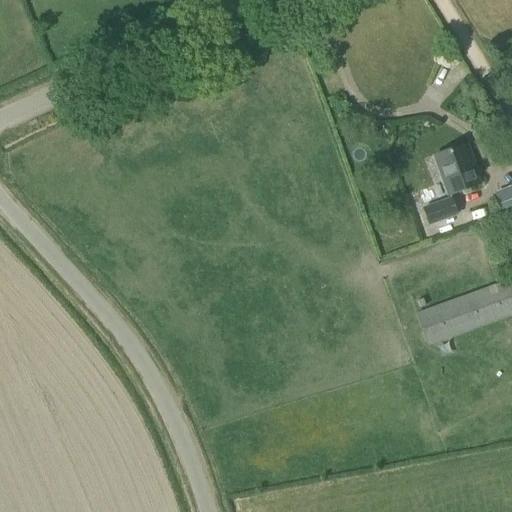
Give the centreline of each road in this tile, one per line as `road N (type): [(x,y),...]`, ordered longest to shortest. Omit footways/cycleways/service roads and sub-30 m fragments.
road 1 (unclassified): [(206,511),(173,424),(135,356),(0,201)]
road 2 (unclassified): [(0,124),(270,0)]
